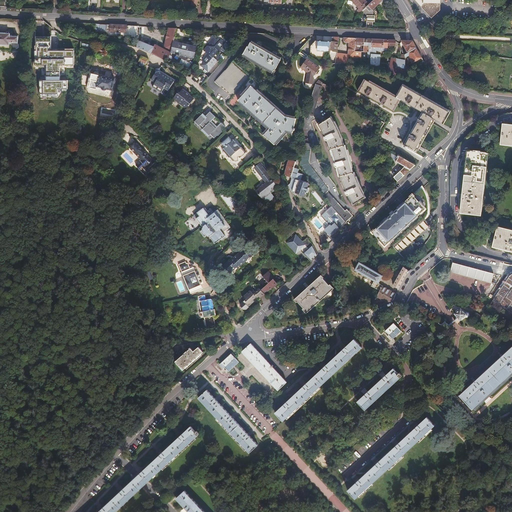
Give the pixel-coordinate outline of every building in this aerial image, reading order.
[(363,9),(368,5),(365,2),(366,1),(364,0),(351,0),(359,8),(361,6),(363,9)] [(367,17),(367,26),(373,27),(374,22),(375,22),(376,16),(374,15),(374,11),(371,8),(377,3),(380,0),(382,0),(383,0),(384,1),(385,0),(372,0),(368,5),(363,9),(361,10),(367,17)] [(415,0),(432,17),(440,10),(440,0),(415,0)] [(128,25),(109,24),(109,31),(126,32),(126,30),(128,31),(128,25)] [(176,28),(168,27),(163,48),(170,52),(171,52),(171,50),(174,39),(175,33),(176,28)] [(0,49),(9,49),(10,49),(11,48),(17,48),(17,47),(20,47),(19,47),(19,45),(20,45),(18,43),(18,35),(13,35),(13,36),(12,36),(12,35),(10,35),(10,33),(0,32),(0,49)] [(180,34),(175,33),(174,39),(196,44),(197,42),(179,38),(180,34)] [(207,73),(211,68),(209,67),(210,65),(212,66),(216,61),(212,58),(217,52),(221,55),(230,44),(224,37),(221,37),(218,36),(202,35),(199,46),(205,48),(202,51),(205,54),(200,61),(202,63),(199,66),(207,73)] [(58,89),(68,89),(68,80),(60,80),(60,65),(74,65),(74,50),(51,50),(51,36),(46,36),(46,38),(37,38),(37,50),(35,50),(35,65),(47,65),(47,80),(40,80),(40,94),(58,93),(58,89)] [(340,37),(332,37),(326,64),(349,64),(350,58),(361,59),(361,55),(361,54),(360,54),(355,53),(355,48),(356,38),(344,38),(344,41),(346,42),(350,43),(349,55),(337,54),(340,37)] [(364,39),(356,38),(355,48),(359,49),(359,47),(364,47),(364,39)] [(137,39),(136,47),(155,55),(162,58),(168,62),(170,52),(163,48),(154,44),(153,46),(137,39)] [(196,44),(174,39),(171,50),(176,52),(176,54),(179,55),(179,52),(194,55),(196,44)] [(372,39),(364,39),(364,47),(364,49),(368,49),(368,52),(369,52),(370,46),(372,46),(372,39)] [(384,40),(372,39),(372,46),(372,52),(372,55),(376,55),(376,51),(379,51),(379,47),(383,48),(384,40)] [(388,46),(396,46),(396,40),(384,40),(383,48),(379,47),(379,51),(387,51),(388,46)] [(401,54),(401,60),(401,62),(405,62),(405,58),(407,57),(405,54),(417,48),(413,41),(402,41),(403,44),(402,45),(402,46),(404,46),(405,48),(403,49),(405,53),(401,54)] [(248,43),(242,55),(272,72),(274,69),(274,70),(280,59),(274,56),(276,53),(272,51),(271,54),(259,47),(261,45),(256,42),(255,45),(250,42),(249,43),(248,43)] [(90,44),(81,44),(80,67),(89,67),(90,44)] [(410,61),(412,64),(417,61),(422,58),(417,48),(405,54),(407,57),(408,57),(409,56),(412,60),(410,61)] [(371,65),(370,68),(380,70),(380,56),(379,56),(376,55),(372,55),(372,57),(371,65)] [(147,69),(151,60),(145,57),(143,61),(144,62),(143,66),(145,66),(144,68),(147,69)] [(307,59),(300,67),(307,72),(304,83),(311,85),(313,77),(319,69),(307,59)] [(391,66),(389,72),(406,76),(406,67),(405,62),(401,62),(401,60),(396,60),(391,59),(391,66)] [(219,87),(212,95),(223,106),(249,76),(231,61),(214,83),(219,87)] [(164,75),(165,73),(163,71),(162,68),(158,68),(158,71),(153,78),(156,82),(153,86),(161,92),(165,88),(168,91),(176,81),(170,77),(168,78),(164,75)] [(112,92),(114,85),(115,81),(97,78),(97,76),(93,75),(93,76),(91,76),(90,80),(89,79),(89,81),(90,82),(89,88),(89,89),(90,90),(96,91),(98,90),(98,89),(102,90),(103,92),(106,92),(108,91),(112,92)] [(395,98),(368,82),(363,79),(356,91),(391,111),(398,99),(399,100),(420,112),(402,145),(405,147),(406,146),(414,151),(415,148),(432,118),(433,119),(443,125),(446,120),(444,119),(448,112),(440,107),(431,102),(402,86),(396,96),(395,98)] [(369,81),(368,82),(395,98),(396,96),(369,81)] [(314,84),(311,94),(305,114),(311,116),(320,86),(314,84)] [(403,84),(402,86),(431,102),(432,101),(403,84)] [(251,86),(238,101),(269,129),(263,136),(273,146),(285,132),(291,134),(296,120),(285,116),(251,86)] [(180,87),(175,93),(178,95),(174,100),(187,110),(195,101),(188,96),(189,94),(180,87)] [(398,99),(391,111),(393,112),(399,100),(398,99)] [(441,106),(440,107),(448,112),(444,119),(446,120),(450,111),(441,106)] [(221,123),(215,117),(209,112),(205,116),(204,118),(201,115),(194,122),(198,126),(200,124),(203,128),(202,129),(208,136),(210,134),(214,138),(217,135),(217,136),(222,132),(221,131),(225,127),(221,123)] [(330,116),(317,124),(325,138),(329,149),(330,149),(339,176),(343,187),(353,206),(366,198),(357,181),(356,178),(353,170),(352,170),(350,163),(346,150),(344,143),(342,143),(340,136),(336,127),(330,116)] [(417,149),(433,119),(432,118),(415,148),(417,149)] [(511,126),(504,125),(502,144),(511,145),(511,126)] [(228,137),(221,143),(225,147),(222,150),(229,158),(229,157),(233,161),(234,160),(234,161),(235,161),(236,161),(237,161),(237,160),(238,160),(238,159),(238,158),(237,158),(237,157),(238,157),(239,158),(246,153),(241,147),(240,148),(233,140),(232,141),(228,137)] [(323,197),(328,203),(331,206),(345,222),(352,216),(347,210),(345,212),(342,208),(333,198),(328,192),(329,191),(321,181),(310,167),(307,162),(310,145),(302,143),(301,147),(303,147),(303,151),(301,150),(300,160),(299,166),(308,177),(322,197),(323,197)] [(138,144),(132,150),(143,162),(137,167),(143,173),(144,172),(148,176),(152,172),(148,168),(151,165),(152,167),(157,163),(149,156),(148,157),(146,154),(147,153),(138,144)] [(469,149),(462,211),(481,213),(487,151),(469,149)] [(83,154),(82,156),(90,162),(92,161),(83,154)] [(394,178),(398,181),(415,165),(400,156),(397,162),(405,167),(394,176),(394,178)] [(293,169),(295,162),(289,161),(286,175),(291,177),(293,169)] [(267,180),(268,179),(268,178),(269,177),(268,175),(269,174),(260,162),(254,167),(265,180),(266,180),(267,180)] [(391,177),(401,168),(396,163),(387,172),(391,177)] [(165,167),(162,169),(168,177),(171,175),(165,167)] [(265,181),(267,180),(266,180),(265,180),(254,167),(265,181)] [(270,181),(270,180),(268,182),(264,185),(262,183),(259,186),(260,188),(257,191),(261,197),(266,203),(269,200),(265,196),(271,192),(273,190),(271,188),(275,185),(271,180),(270,181)] [(300,181),(295,180),(293,191),(306,194),(307,192),(309,193),(310,190),(307,190),(308,187),(308,186),(309,183),(303,182),(303,181),(301,180),(301,182),(300,181)] [(426,216),(393,246),(394,248),(429,215),(429,207),(429,205),(429,204),(429,202),(429,201),(429,200),(428,198),(428,197),(427,196),(427,194),(427,193),(426,193),(426,192),(425,191),(425,190),(425,189),(424,189),(424,188),(423,187),(423,186),(422,186),(422,185),(412,194),(414,196),(422,189),(422,190),(423,190),(423,191),(424,192),(424,193),(424,194),(425,195),(425,196),(426,198),(426,199),(427,200),(427,201),(427,202),(427,203),(427,204),(427,205),(427,210),(427,211),(427,212),(427,213),(426,214),(426,215),(426,216)] [(409,200),(408,198),(403,202),(397,208),(393,212),(390,215),(386,218),(380,224),(371,232),(384,246),(389,242),(393,246),(426,216),(426,215),(426,214),(427,213),(427,212),(427,211),(427,210),(427,205),(427,204),(427,203),(427,202),(427,201),(427,200),(426,199),(426,198),(425,196),(425,195),(424,194),(424,193),(424,192),(423,191),(423,190),(422,190),(422,189),(414,196),(409,200)] [(275,197),(271,192),(265,196),(269,200),(266,203),(267,203),(275,197)] [(330,236),(345,222),(331,206),(320,216),(329,226),(324,230),(330,236)] [(214,227),(223,220),(216,210),(214,212),(209,216),(206,212),(203,208),(202,209),(200,209),(198,210),(198,212),(197,213),(197,214),(194,216),(202,227),(209,221),(214,227)] [(229,227),(223,220),(214,227),(209,221),(202,227),(201,230),(199,231),(204,237),(205,236),(209,237),(214,244),(224,236),(222,233),(229,227)] [(511,222),(500,220),(494,245),(511,250),(511,222)] [(303,253),(310,261),(317,254),(313,246),(307,238),(303,242),(296,235),(288,242),(291,245),(290,246),(291,248),(294,251),(298,247),(301,250),(303,253)] [(385,264),(402,261),(404,259),(394,248),(393,246),(389,242),(384,246),(386,248),(377,256),(385,264)] [(222,265),(227,270),(227,271),(231,267),(233,269),(237,266),(238,267),(243,262),(247,260),(246,259),(250,256),(251,257),(256,253),(251,247),(246,247),(246,249),(246,251),(244,252),(243,251),(242,251),(240,252),(234,257),(231,260),(230,259),(222,265)] [(416,253),(414,250),(407,257),(407,258),(408,258),(409,258),(410,258),(411,258),(416,253)] [(178,264),(183,275),(188,289),(190,293),(191,294),(196,293),(195,291),(196,291),(202,288),(198,280),(196,275),(193,266),(192,267),(189,268),(188,266),(186,263),(185,263),(184,261),(178,264)] [(393,300),(395,294),(377,284),(382,276),(358,263),(354,271),(373,282),(371,287),(378,292),(375,299),(377,300),(378,297),(387,302),(393,300)] [(453,263),(450,271),(491,282),(494,274),(453,263)] [(407,273),(409,272),(402,267),(393,285),(398,289),(407,273)] [(253,301),(252,300),(251,299),(254,296),(255,297),(256,298),(258,297),(259,298),(271,288),(274,285),(274,286),(276,284),(271,278),(271,277),(268,272),(262,277),(267,282),(265,283),(267,285),(260,291),(259,289),(255,292),(253,291),(251,293),(249,291),(242,298),(245,302),(244,303),(248,306),(253,301)] [(324,277),(321,275),(294,300),(296,302),(297,301),(296,300),(321,276),(323,278),(324,277)] [(331,287),(321,276),(296,300),(297,301),(305,310),(311,306),(326,293),(326,292),(331,287)] [(334,288),(330,284),(329,285),(331,287),(326,292),(326,293),(311,306),(305,310),(303,308),(302,309),(306,313),(334,288)] [(502,287),(493,300),(497,304),(499,301),(499,299),(504,302),(510,293),(502,287)] [(205,299),(204,295),(199,296),(199,301),(201,301),(202,306),(200,306),(200,307),(202,317),(208,316),(207,313),(209,313),(210,315),(212,314),(214,314),(212,304),(210,304),(209,298),(205,299)] [(511,314),(497,304),(493,300),(478,320),(501,337),(511,322),(511,314)] [(460,310),(454,316),(455,317),(455,318),(456,319),(456,320),(455,321),(458,319),(459,321),(464,317),(465,317),(466,317),(467,317),(468,317),(468,316),(469,315),(469,314),(460,310)] [(213,318),(202,320),(204,328),(214,326),(213,318)] [(393,323),(385,331),(389,335),(387,337),(389,338),(390,337),(392,339),(400,331),(393,323)] [(279,403),(271,411),(278,419),(281,416),(282,418),(316,387),(315,385),(358,346),(350,338),(342,345),(340,344),(338,346),(339,347),(322,363),(321,362),(317,365),(318,367),(302,381),(301,380),(298,384),(298,385),(282,400),(281,399),(278,402),(279,403)] [(251,343),(242,351),(278,390),(286,382),(273,367),(273,366),(272,365),(271,366),(251,343)] [(472,410),(473,408),(511,371),(511,345),(459,396),(472,410)] [(184,354),(175,362),(182,370),(203,352),(198,347),(193,351),(190,347),(189,348),(189,349),(187,352),(185,349),(182,352),(184,354)] [(231,353),(220,364),(225,370),(226,368),(230,373),(241,363),(231,353)] [(365,395),(358,402),(365,410),(403,376),(401,373),(399,374),(394,368),(386,375),(385,374),(381,377),(382,378),(368,392),(367,390),(364,393),(365,395)] [(511,371),(473,408),(474,410),(511,374),(511,371)] [(207,390),(198,397),(217,418),(216,419),(241,446),(242,445),(249,453),(258,445),(250,436),(252,435),(248,432),(247,433),(235,419),(236,418),(232,414),(231,416),(218,402),(220,401),(216,397),(215,398),(207,390)] [(355,483),(347,491),(355,499),(359,496),(360,497),(373,484),(372,483),(387,469),(389,470),(402,458),(401,456),(417,441),(418,443),(432,430),(431,428),(434,425),(425,417),(418,424),(416,423),(413,426),(414,427),(398,442),(397,441),(393,444),(394,446),(378,461),(377,460),(374,463),(375,464),(359,479),(358,478),(354,481),(355,483)] [(115,511),(144,486),(161,470),(162,471),(195,440),(194,438),(199,434),(197,432),(198,431),(196,429),(195,430),(190,426),(182,434),(180,432),(178,434),(176,436),(178,437),(162,452),(160,451),(158,453),(157,454),(158,456),(142,471),(140,469),(139,470),(138,471),(139,473),(135,477),(123,488),(122,487),(120,489),(118,491),(119,492),(104,507),(102,506),(101,507),(99,509),(100,510),(98,511),(115,511)] [(179,493),(175,497),(184,507),(183,508),(186,511),(187,510),(188,511),(204,511),(184,491),(180,495),(179,493)]
